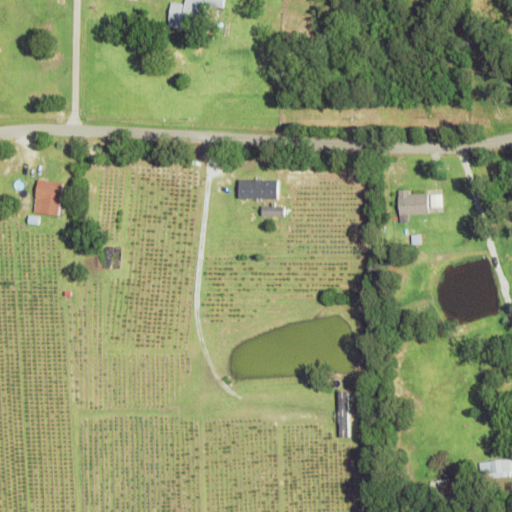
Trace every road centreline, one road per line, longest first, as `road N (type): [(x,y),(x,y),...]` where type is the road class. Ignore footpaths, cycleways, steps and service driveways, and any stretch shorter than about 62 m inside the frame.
road 1 (residential): [(0,133),(402,148),(511,139)]
road 2 (residential): [(470,147),(511,291)]
